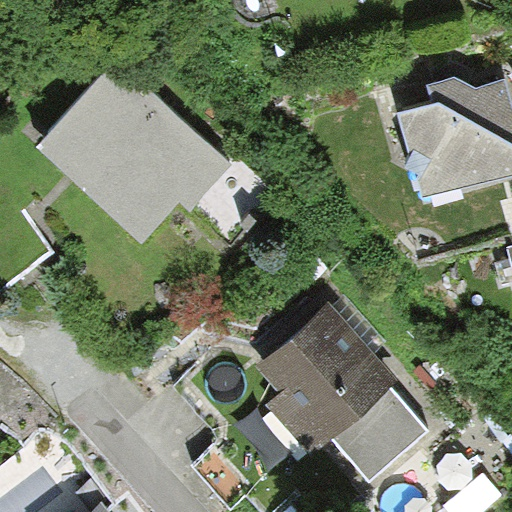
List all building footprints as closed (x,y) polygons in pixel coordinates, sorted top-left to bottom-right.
[(117,60),(39,143),(144,241),(178,205),(229,253),(274,206),(117,60)] [(425,187),(511,161),(511,96),(505,70),(481,75),(456,63),(424,71),(431,89),(399,98),(411,139),(406,152),(419,160),(425,187)] [(0,165),(0,287),(23,272),(56,250),(27,208),(0,165)] [(270,409),(317,461),(334,446),(372,488),(432,435),(392,389),(400,382),(331,303),(259,367),(284,396),(270,409)] [(112,511),(98,496),(75,511),(112,511)]
